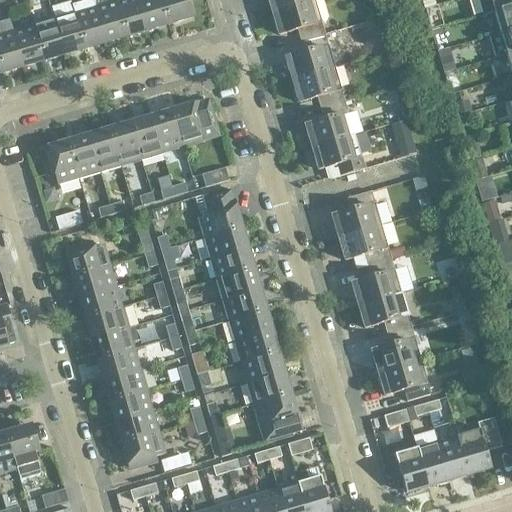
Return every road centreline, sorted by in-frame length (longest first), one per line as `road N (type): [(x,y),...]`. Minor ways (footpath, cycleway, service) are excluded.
road 1 (residential): [(233,56),(370,511)]
road 2 (residential): [(0,113),(233,56)]
road 3 (residential): [(54,364),(0,186)]
road 4 (residential): [(97,511),(54,364)]
